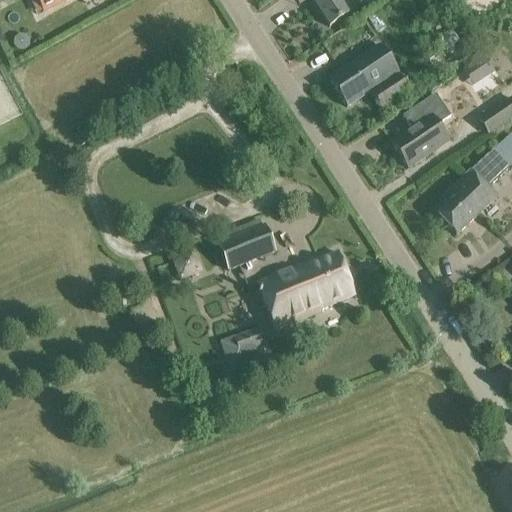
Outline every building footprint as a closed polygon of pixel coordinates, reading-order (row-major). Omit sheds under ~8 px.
[(68,0),(35,0),(43,13),(68,0)] [(316,0),(312,3),(329,28),(347,16),(336,0),(316,0)] [(445,50),(428,61),(439,78),(470,58),(452,30),(438,39),(445,50)] [(411,95),(398,74),(380,47),(328,80),(346,108),(369,93),(382,113),(411,95)] [(458,90),(472,81),(469,76),(473,73),(469,67),(451,79),(458,90)] [(447,143),(436,127),(449,118),(434,95),(419,106),(402,117),(411,130),(391,144),(408,169),(447,143)] [(511,98),(511,97),(477,121),(488,136),(511,119),(511,98)] [(496,198),(488,189),(511,166),(511,136),(510,134),(453,188),(457,192),(434,214),(455,236),(496,198)] [(265,228),(218,246),(228,270),(275,252),(265,228)] [(171,262),(179,281),(199,273),(192,254),(171,262)] [(273,328),(335,304),(354,297),(338,254),(318,262),(317,260),(289,271),(276,275),(261,280),(255,283),(273,328)] [(260,328),(233,339),(240,355),(267,344),(260,328)]
